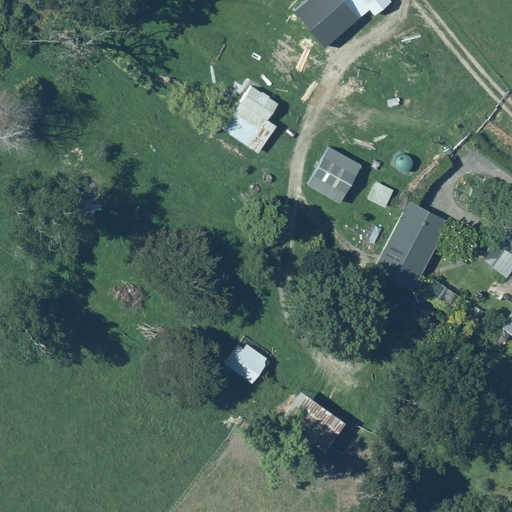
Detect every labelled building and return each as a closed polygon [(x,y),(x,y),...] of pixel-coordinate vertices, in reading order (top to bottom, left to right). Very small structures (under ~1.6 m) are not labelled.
[(393,1),(391,0),(330,0),(355,31),(393,1)] [(280,100),(253,82),(222,127),(259,152),(278,123),(269,116),(280,100)] [(364,163),(330,143),(307,183),(341,203),(364,163)] [(394,187),(376,179),(367,198),(385,207),(394,187)] [(451,216),(409,196),(374,271),(416,290),(451,216)] [(511,234),(500,226),(478,255),(505,275),(511,268),(511,269),(511,306),(499,324),(511,334),(511,234)] [(270,358),(241,338),(224,363),(253,383),(270,358)]
